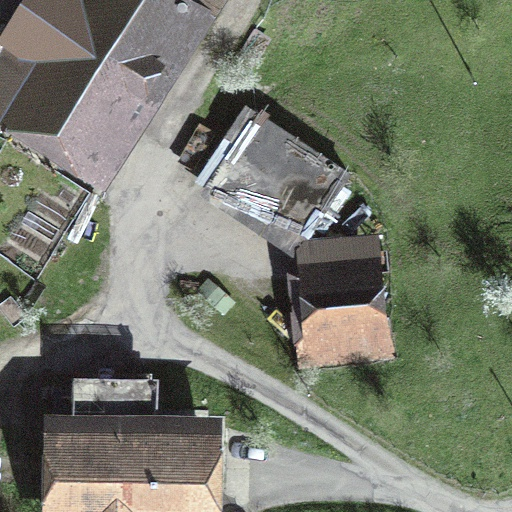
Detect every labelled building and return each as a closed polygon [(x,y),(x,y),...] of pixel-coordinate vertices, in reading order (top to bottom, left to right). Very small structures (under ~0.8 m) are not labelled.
[(208,13),(205,11),(189,0),(32,0),(19,20),(22,22),(0,54),(0,118),(8,124),(20,106),(91,158),(114,124),(130,134),(208,13)] [(189,0),(205,11),(212,0),(189,0)] [(208,188),(298,245),(344,173),(254,115),(208,188)] [(369,283),(309,290),(312,327),(374,320),(369,283)] [(151,435),(152,397),(78,397),(77,434),(55,434),(55,511),(207,511),(209,436),(151,435)]
